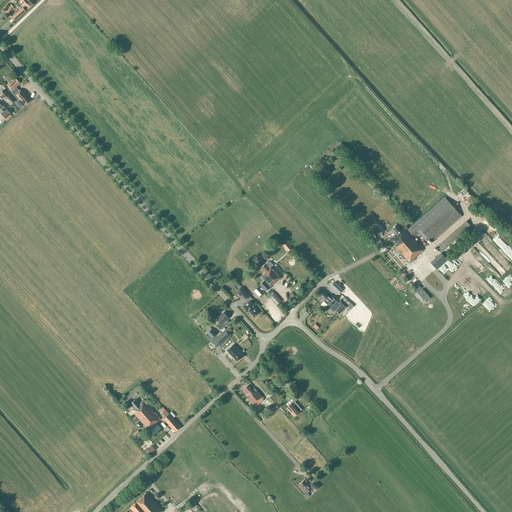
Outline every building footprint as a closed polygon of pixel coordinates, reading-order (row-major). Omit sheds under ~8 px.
[(8,86),(12,90),(10,91),(17,99),(18,98),(25,106),(30,101),(20,89),(19,91),(15,87),(19,83),(15,79),(8,86)] [(10,104),(15,100),(12,97),(10,99),(7,97),(9,96),(3,90),(0,92),(0,93),(5,99),(7,102),(8,101),(10,104)] [(0,103),(0,112),(5,118),(10,113),(2,104),(1,105),(0,103)] [(455,195),(463,203),(470,196),(463,188),(455,195)] [(445,197),(406,231),(413,239),(419,234),(424,239),(427,237),(431,242),(461,216),(445,197)] [(440,252),(470,226),(466,220),(436,247),(440,252)] [(423,250),(413,239),(406,231),(406,230),(408,229),(405,226),(401,229),(396,224),(392,227),(397,233),(393,237),(391,235),(388,238),(409,262),(423,250)] [(286,242),(282,245),(287,251),(291,248),(286,242)] [(447,260),(441,254),(431,264),(437,270),(447,260)] [(264,281),(260,284),(266,291),(270,288),(269,287),(270,286),(271,287),(281,277),(268,262),(262,268),(266,272),(264,273),(265,273),(261,276),(266,282),(265,283),(264,281)] [(343,289),(335,282),(330,286),(339,294),(343,289)] [(249,296),(242,287),(238,290),(246,299),(249,296)] [(430,298),(422,290),(418,294),(426,302),(430,298)] [(344,297),(342,300),(339,303),(332,296),(330,298),(323,291),(320,295),(318,297),(322,300),(324,298),(328,302),(328,303),(331,306),(331,307),(331,308),(331,309),(332,310),(333,311),(334,311),(335,311),(336,310),(336,311),(339,314),(344,308),(345,309),(350,303),(344,297)] [(274,293),(269,297),(277,306),(282,301),(274,293)] [(250,301),(249,301),(244,306),(247,310),(248,309),(249,310),(248,310),(254,316),(258,313),(252,307),(251,306),(253,305),(250,301)] [(223,323),(229,318),(223,312),(216,318),(220,322),(216,325),(220,330),(225,326),(223,323)] [(216,334),(212,329),(207,333),(211,337),(216,334)] [(231,335),(226,329),(211,342),(216,348),(231,335)] [(233,345),(227,350),(237,361),(242,356),(233,345)] [(247,398),(255,406),(264,398),(257,390),(254,392),(248,385),(244,389),(251,396),(247,398)] [(290,412),(298,405),(295,401),(299,398),(294,392),(290,395),(292,397),(287,402),(290,405),(286,408),(290,412)] [(275,408),(280,404),(280,403),(273,394),(268,399),(275,408)] [(156,422),(160,419),(143,400),(138,404),(135,400),(131,403),(135,407),(131,410),(149,430),(157,423),(156,422)] [(316,410),(311,404),(307,407),(312,413),(316,410)] [(290,412),(294,416),(299,411),(301,409),(298,405),(290,412)] [(175,432),(181,427),(169,414),(163,419),(175,432)] [(312,488),(304,480),(300,484),(308,492),(312,488)] [(316,489),(319,486),(314,481),(311,484),(316,489)] [(161,511),(163,511),(147,493),(130,508),(131,509),(127,511),(161,511)]
